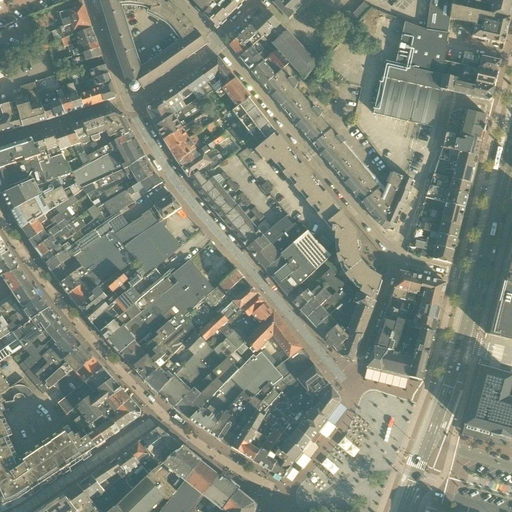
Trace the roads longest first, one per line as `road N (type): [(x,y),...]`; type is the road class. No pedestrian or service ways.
road 1 (residential): [(216,44),(396,257)]
road 2 (secondary): [(403,511),(477,277)]
road 3 (residential): [(511,116),(458,101),(446,106),(396,257)]
road 4 (secondary): [(477,277),(511,131)]
road 5 (residential): [(127,103),(0,139)]
road 6 (residential): [(396,257),(353,380)]
